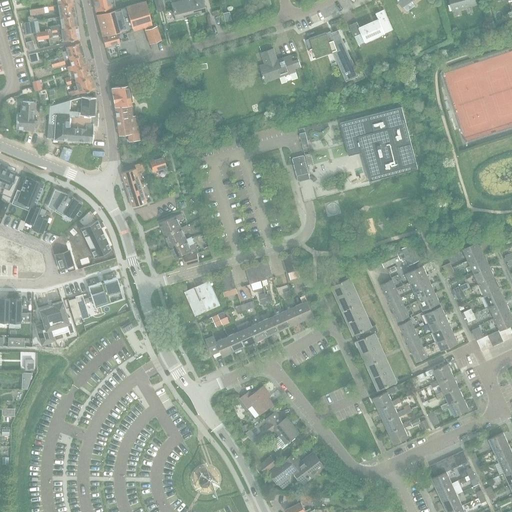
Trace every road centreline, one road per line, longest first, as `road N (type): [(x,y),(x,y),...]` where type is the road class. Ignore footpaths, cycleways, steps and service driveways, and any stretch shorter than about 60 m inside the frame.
road 1 (secondary): [(195,393),(163,349),(124,231),(100,191)]
road 2 (residential): [(101,71),(288,17)]
road 3 (residential): [(390,466),(492,414),(497,399),(489,371)]
road 4 (secondary): [(264,511),(195,393)]
road 5 (residential): [(332,323),(361,393),(314,417)]
road 6 (tertiary): [(100,191),(113,161),(101,71)]
